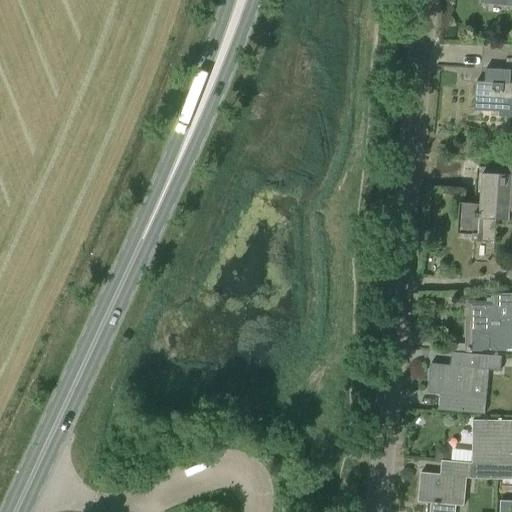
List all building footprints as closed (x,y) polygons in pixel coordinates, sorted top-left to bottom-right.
[(476,81),(474,110),(499,111),(499,117),(511,117),(511,44),(487,44),(486,81),(476,81)] [(507,175),(481,173),(479,204),(459,204),(457,234),(471,236),(471,240),(495,242),(496,220),(509,221),(510,210),(511,210),(511,159),(508,159),(507,175)] [(511,294),(492,294),(492,307),(488,306),(488,304),(474,303),(474,320),(467,320),(467,340),(471,340),(471,345),(466,345),(466,351),(481,351),(489,348),(491,351),(511,351),(511,294)] [(485,414),(489,370),(500,371),(501,357),(472,355),(452,353),(450,366),(431,364),(428,392),(440,393),(439,410),(485,414)] [(471,466),(470,479),(495,480),(511,479),(511,420),(472,420),(472,451),(472,464),(471,465),(471,466)] [(421,474),(418,502),(434,504),(433,511),(455,511),(456,506),(465,507),(467,479),(470,480),(470,479),(471,466),(471,465),(442,462),(441,476),(421,474)] [(511,511),(511,501),(500,501),(499,511),(511,511)]
